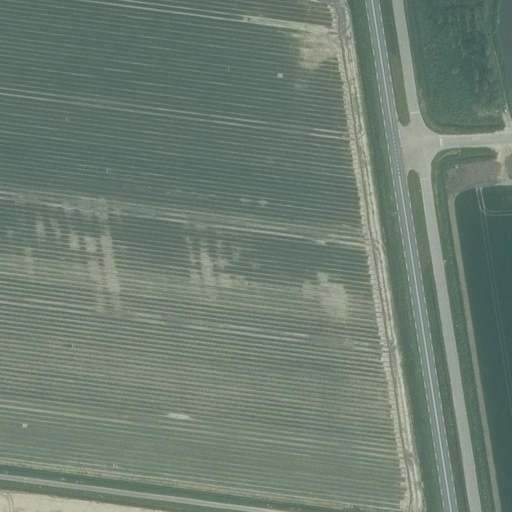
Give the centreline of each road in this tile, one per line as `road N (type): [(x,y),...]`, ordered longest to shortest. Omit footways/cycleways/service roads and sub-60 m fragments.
road 1 (unclassified): [(475,511),(444,292),(471,195),(468,142)]
road 2 (primary): [(450,511),(395,150)]
road 3 (track): [(263,511),(0,477)]
road 4 (unclassified): [(468,142),(454,82),(402,0)]
road 5 (primary): [(371,0),(395,150)]
